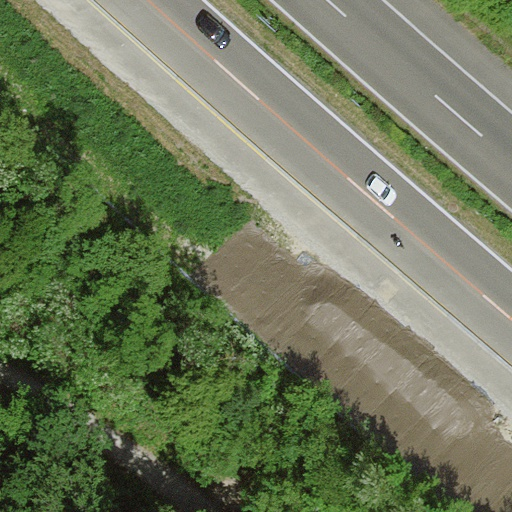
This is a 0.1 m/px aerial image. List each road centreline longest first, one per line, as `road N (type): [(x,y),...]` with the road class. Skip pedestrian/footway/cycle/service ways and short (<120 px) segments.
road 1 (motorway): [(148,0),(511,318)]
road 2 (track): [(0,368),(109,431),(210,511)]
road 3 (motorway): [(511,160),(329,0)]
